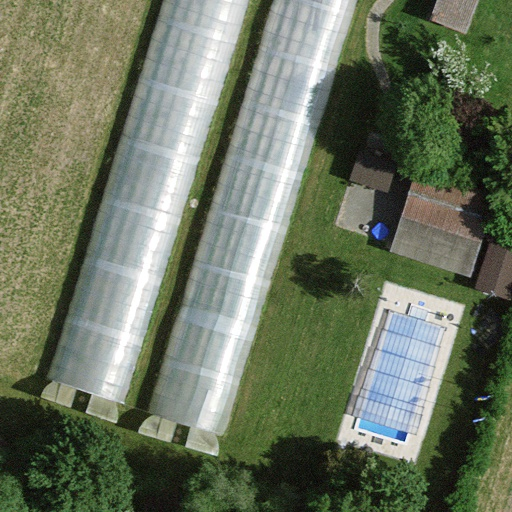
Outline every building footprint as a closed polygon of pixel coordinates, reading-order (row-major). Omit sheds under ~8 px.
[(153,0),(63,381),(141,399),(236,0),(153,0)] [(268,0),(155,408),(231,429),(349,0),(268,0)] [(480,2),(474,0),(438,0),(430,25),(467,38),(480,2)] [(396,166),(359,155),(339,219),(376,230),(396,166)] [(496,199),(415,175),(390,258),(471,282),(496,199)] [(511,300),(511,249),(492,243),(476,293),(511,304),(511,300)]
